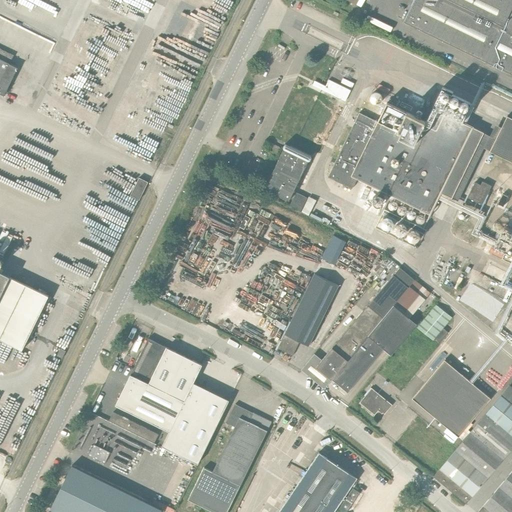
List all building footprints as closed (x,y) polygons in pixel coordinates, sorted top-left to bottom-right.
[(511,0),(413,0),(403,22),(511,74),(511,0)] [(18,68),(9,64),(13,56),(0,49),(0,93),(4,96),(18,68)] [(325,90),(347,99),(351,88),(329,79),(325,90)] [(297,138),(292,147),(286,144),(284,144),(282,147),(283,149),(284,150),(265,189),(266,190),(266,189),(290,201),(309,162),(310,162),(313,157),(311,156),(334,109),(317,100),(321,94),(320,93),(321,91),(310,85),(308,90),(301,87),(280,130),(297,138)] [(440,193),(452,198),(484,133),(432,108),(425,122),(387,103),(377,122),(359,113),(327,177),(352,189),(357,179),(390,195),(389,198),(413,210),(423,215),(428,218),(440,193)] [(490,152),(511,162),(511,118),(507,116),(503,125),(490,152)] [(139,200),(148,182),(139,178),(130,196),(139,200)] [(467,198),(482,205),(491,186),(482,182),(480,185),(475,183),(467,198)] [(301,194),(297,192),(290,206),(301,211),(308,198),(301,194)] [(498,204),(503,207),(508,197),(502,194),(498,204)] [(383,228),(384,229),(386,230),(387,230),(388,230),(389,230),(390,229),(391,229),(392,228),(393,227),(393,226),(394,225),(394,224),(394,222),(393,221),(393,220),(392,219),(391,219),(390,218),(389,218),(388,217),(387,217),(385,218),(384,218),(383,219),(383,220),(382,221),(381,222),(381,223),(381,224),(382,226),(382,227),(383,228)] [(511,217),(511,223),(501,224),(498,240),(492,240),(500,245),(502,246),(507,249),(511,248),(511,217)] [(395,232),(395,233),(396,234),(397,235),(398,236),(399,236),(400,236),(401,236),(402,236),(403,236),(404,235),(405,234),(406,233),(406,232),(407,231),(407,230),(407,229),(406,228),(406,227),(405,226),(404,225),(403,224),(402,224),(401,224),(400,224),(398,224),(397,225),(396,225),(395,226),(395,227),(394,228),(394,230),(394,231),(395,232)] [(407,237),(408,238),(408,239),(409,240),(410,241),(410,242),(412,242),(413,242),(414,243),(415,242),(416,242),(417,241),(418,241),(419,240),(419,239),(420,237),(420,236),(420,235),(419,234),(419,233),(418,232),(417,231),(416,231),(415,230),(414,230),(413,230),(412,230),(410,231),(410,232),(409,232),(408,233),(408,234),(407,236),(407,237)] [(333,235),(322,258),(337,264),(347,242),(345,240),(333,235)] [(316,367),(332,380),(414,280),(399,267),(316,367)] [(0,339),(22,351),(28,339),(25,337),(45,295),(10,278),(11,276),(0,271),(0,339)] [(309,347),(339,286),(315,274),(278,349),(293,356),(299,342),(309,347)] [(414,280),(332,380),(347,393),(384,349),(391,355),(416,324),(409,319),(430,293),(414,280)] [(417,328),(433,341),(452,318),(436,305),(417,328)] [(435,339),(440,343),(448,333),(443,329),(435,339)] [(130,375),(149,384),(166,348),(148,339),(130,375)] [(56,356),(62,359),(66,351),(60,348),(56,356)] [(166,348),(149,384),(130,375),(116,406),(170,432),(193,383),(202,365),(166,348)] [(441,423),(474,385),(472,383),(469,381),(444,360),(425,383),(412,399),(424,409),(441,423)] [(229,400),(193,383),(170,432),(206,450),(229,400)] [(392,405),(371,388),(359,403),(374,415),(378,411),(382,414),(383,413),(384,415),(392,405)] [(511,403),(501,395),(433,477),(466,504),(511,448),(511,403)] [(235,404),(226,423),(234,427),(212,472),(205,469),(190,500),(214,511),(227,511),(240,486),(267,431),(271,422),(235,404)] [(113,412),(108,421),(154,443),(158,435),(113,412)] [(154,443),(108,421),(89,458),(160,492),(178,455),(154,443)] [(319,453),(278,511),(334,511),(357,478),(319,453)] [(511,511),(511,470),(500,486),(484,505),(483,506),(477,511),(511,511)] [(87,506),(92,495),(77,488),(71,499),(87,506)]
